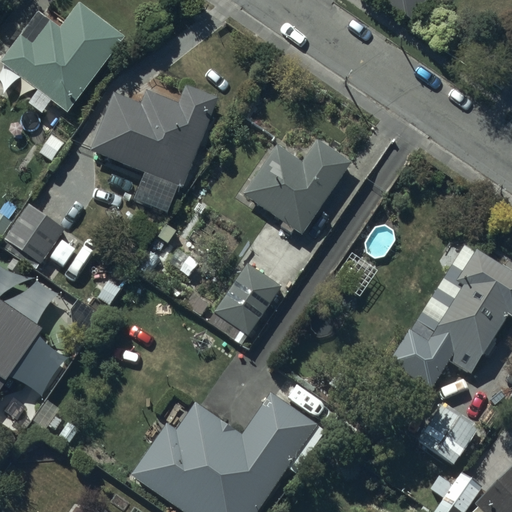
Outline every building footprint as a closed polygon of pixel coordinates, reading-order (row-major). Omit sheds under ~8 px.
[(369,0),(411,28),(429,0),(369,0)] [(78,120),(133,40),(85,6),(69,30),(41,12),(4,67),(43,94),(34,107),(50,118),(44,127),(54,135),(41,154),(55,164),(68,145),(72,147),(87,126),(78,120)] [(219,96),(191,86),(183,106),(149,93),(144,107),(116,97),(95,155),(185,188),(219,96)] [(306,234),(353,163),(323,144),(308,168),(279,149),(248,196),(306,234)] [(72,228),(33,206),(9,242),(47,266),(72,228)] [(511,269),(483,253),(480,252),(458,292),(461,294),(434,342),(411,329),(390,365),(435,391),(450,363),(465,371),(459,382),(484,397),(504,362),(496,357),(511,327),(511,269)] [(0,262),(0,261),(0,404),(46,333),(0,302),(0,262)] [(288,290),(250,265),(243,276),(241,274),(209,324),(236,342),(245,329),(257,337),(288,290)] [(179,318),(153,299),(137,322),(163,341),(179,318)] [(293,384),(281,402),(272,396),(247,436),(199,405),(181,432),(170,425),(135,480),(185,511),(262,511),(318,425),(329,407),(293,384)] [(452,409),(428,447),(454,463),(451,468),(463,476),(488,436),(467,423),(469,420),(452,409)] [(511,511),(511,470),(477,506),(482,510),(479,511),(511,511)] [(468,474),(458,487),(444,476),(433,491),(447,501),(446,502),(458,511),(469,511),(487,489),(468,474)] [(422,511),(458,511),(446,502),(438,511),(435,511),(427,506),(422,511)]
